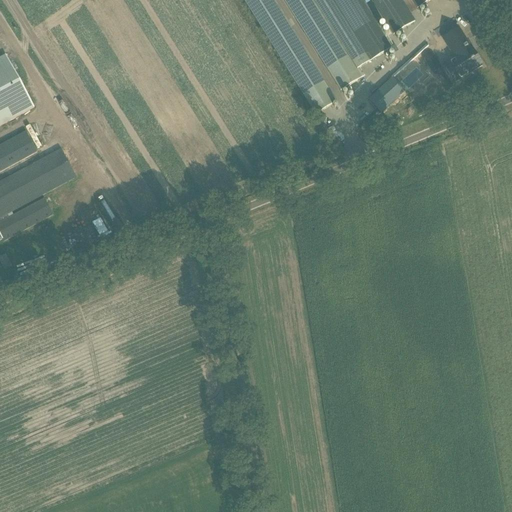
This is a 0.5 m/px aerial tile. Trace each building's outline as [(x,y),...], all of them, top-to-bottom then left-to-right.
[(243,0),(316,115),(337,103),(272,0),(243,0)] [(285,0),(342,91),(362,79),(357,71),(392,49),(361,0),(285,0)] [(371,0),(394,36),(414,23),(400,0),(371,0)] [(412,0),(418,9),(432,0),(412,0)] [(460,30),(443,41),(451,54),(454,59),(444,65),(455,83),(482,66),(460,30)] [(433,53),(423,59),(432,74),(442,67),(433,53)] [(3,56),(0,57),(0,154),(36,221),(80,197),(3,56)] [(388,82),(368,100),(381,114),(400,96),(388,82)]
